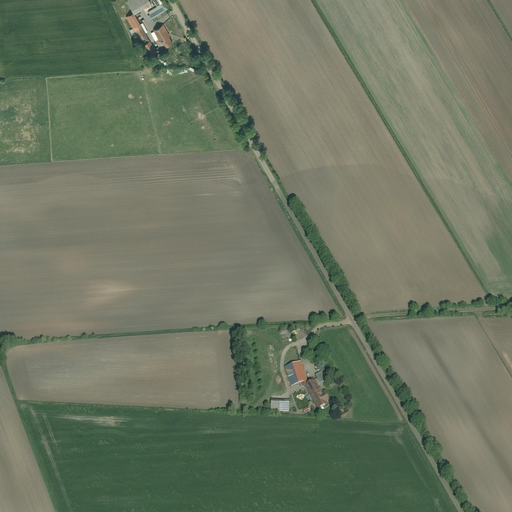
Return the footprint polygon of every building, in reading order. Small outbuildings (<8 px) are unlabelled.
[(126,0),(133,13),(151,4),(148,0),(126,0)] [(134,13),(126,18),(139,40),(147,35),(134,13)] [(163,25),(154,31),(164,48),(173,42),(163,25)] [(151,41),(144,45),(150,57),(157,53),(151,41)] [(301,362),(284,367),(290,387),(307,382),(301,362)] [(317,380),(315,381),(317,385),(325,381),(321,373),(315,376),(317,380)] [(326,405),(326,404),(328,403),(323,393),(321,394),(314,382),(304,387),(316,410),(326,405)] [(271,400),(271,411),(289,412),(289,401),(271,400)]
